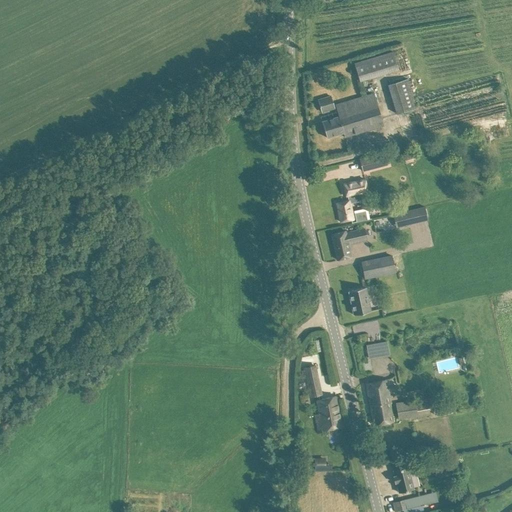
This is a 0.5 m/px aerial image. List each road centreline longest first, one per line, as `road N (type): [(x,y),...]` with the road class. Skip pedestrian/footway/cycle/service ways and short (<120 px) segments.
road 1 (track): [(289,40),(0,183)]
road 2 (unclassified): [(329,315),(294,153),(289,0)]
road 3 (unclassified): [(283,511),(289,352),(297,334),(329,315)]
road 4 (unclassified): [(378,511),(329,315)]
